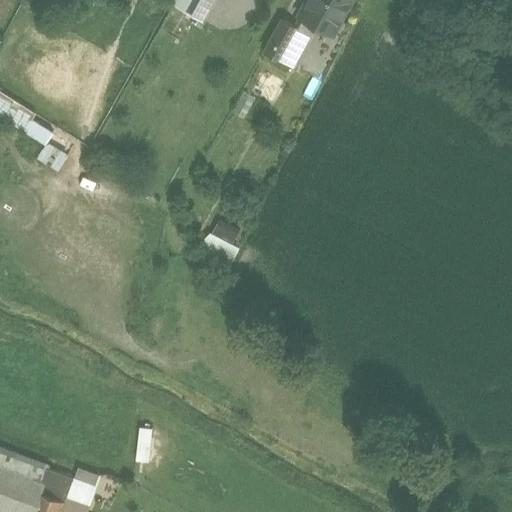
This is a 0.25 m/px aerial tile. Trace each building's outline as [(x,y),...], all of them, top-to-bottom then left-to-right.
[(215,0),(175,0),(175,1),(206,18),(215,0)] [(304,0),(298,12),(331,27),(344,0),(304,0)] [(180,22),(171,17),(165,29),(174,34),(180,22)] [(298,25),(283,17),(265,50),(280,58),(298,25)] [(37,110),(0,86),(0,114),(47,144),(55,130),(33,117),(37,110)] [(55,130),(47,144),(38,157),(59,170),(76,144),(55,130)] [(241,228),(222,219),(212,240),(231,249),(241,228)] [(150,461),(154,428),(141,426),(137,460),(150,461)] [(48,463),(0,444),(0,511),(29,511),(37,491),(47,466),(48,463)] [(47,466),(37,491),(66,502),(76,477),(47,466)] [(108,483),(88,476),(86,481),(82,492),(102,499),(108,483)] [(82,492),(86,481),(80,479),(74,493),(81,495),(82,492)] [(61,511),(66,502),(37,491),(29,511),(61,511)]
